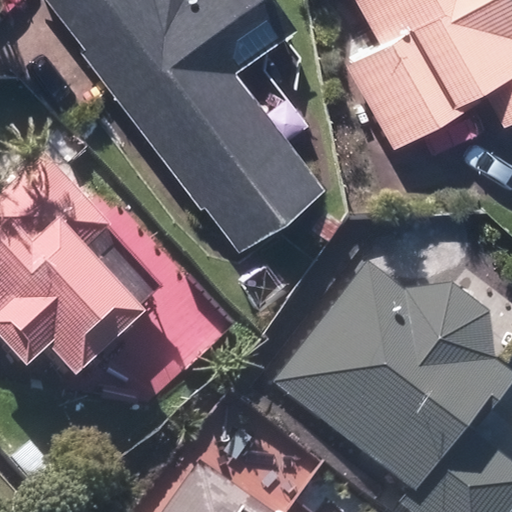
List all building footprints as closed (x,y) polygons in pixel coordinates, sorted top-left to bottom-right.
[(314,186),(226,72),(285,25),(265,0),(39,0),(233,248),(314,186)] [(346,0),(371,45),(338,63),(386,150),(479,98),(494,125),(511,114),(511,15),(503,0),(346,0)] [(52,382),(120,321),(121,320),(118,317),(146,291),(94,234),(100,228),(36,156),(0,188),(0,371),(2,374),(25,354),(52,382)] [(302,234),(317,245),(330,226),(315,215),(302,234)] [(397,504),(406,511),(504,511),(511,503),(511,470),(466,434),(508,381),(487,365),(482,319),(446,289),(400,298),(363,268),(270,382),(406,494),(397,504)] [(160,511),(262,511),(196,464),(160,511)]
